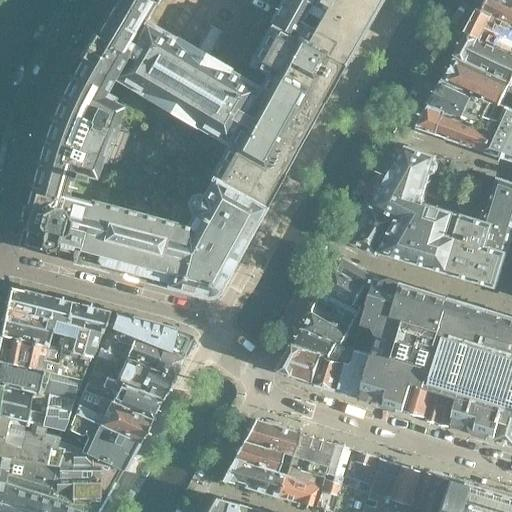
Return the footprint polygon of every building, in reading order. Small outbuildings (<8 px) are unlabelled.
[(23,223),(16,252),(34,257),(32,264),(38,265),(41,268),(48,265),(51,266),(52,262),(66,266),(68,269),(67,274),(75,276),(91,200),(107,204),(109,196),(92,191),(98,176),(102,176),(107,162),(113,164),(119,163),(127,138),(125,129),(118,126),(121,118),(111,113),(113,109),(104,104),(111,90),(143,29),(151,15),(152,16),(161,0),(118,0),(114,6),(94,40),(90,37),(79,56),(82,58),(72,76),(71,76),(70,77),(70,78),(71,79),(61,97),(60,97),(59,99),(60,99),(52,119),(51,118),(51,119),(50,120),(50,121),(51,121),(44,140),(43,140),(43,141),(42,142),(42,143),(43,143),(37,163),(36,163),(36,164),(36,165),(37,165),(31,185),(30,185),(29,187),(30,187),(31,187),(25,207),(24,207),(24,206),(24,207),(23,208),(23,209),(24,209),(22,220),(21,220),(20,222),(21,222),(23,223)] [(282,0),(265,31),(269,33),(292,45),(294,41),(316,0),(282,0)] [(316,0),(294,41),(307,48),(306,50),(326,61),(324,66),(341,75),(384,0),(316,0)] [(511,4),(501,0),(491,0),(486,10),(511,21),(511,4)] [(511,21),(486,10),(478,24),(474,22),(469,31),(472,33),(511,50),(511,21)] [(143,29),(111,90),(140,106),(138,109),(193,140),(194,138),(221,154),(223,151),(226,153),(237,136),(228,131),(233,120),(241,124),(257,95),(226,77),(227,75),(175,45),(174,46),(143,29)] [(269,33),(245,75),(263,85),(257,95),(241,124),(233,120),(228,131),(237,136),(226,153),(223,151),(221,154),(228,159),(226,162),(225,162),(220,171),(223,173),(220,179),(215,177),(209,188),(263,220),(341,75),(324,66),(326,61),(306,50),(307,48),(294,41),(292,45),(269,33)] [(511,50),(472,33),(463,49),(460,47),(455,54),(459,56),(511,79),(511,50)] [(502,105),(510,87),(511,87),(511,79),(459,56),(446,79),(495,101),(502,105)] [(490,117),(495,101),(446,79),(433,102),(494,130),(498,119),(490,117)] [(494,130),(433,102),(420,126),(469,142),(488,149),(494,130)] [(511,108),(502,105),(498,119),(494,130),(488,149),(511,157),(511,108)] [(485,216),(423,197),(436,156),(408,146),(374,206),(372,205),(352,242),(375,255),(379,256),(381,252),(386,253),(497,286),(511,237),(511,182),(499,178),(485,216)] [(464,183),(469,169),(469,167),(453,162),(448,177),(464,183)] [(91,200),(75,276),(109,285),(108,285),(116,287),(135,292),(160,299),(159,301),(198,311),(205,311),(211,311),(214,309),(218,306),(222,299),(264,221),(263,220),(209,188),(208,188),(205,192),(207,193),(200,207),(197,206),(195,206),(191,206),(189,207),(187,209),(185,212),(184,215),(184,218),(184,221),(184,226),(115,207),(107,204),(91,200)] [(378,275),(369,272),(344,258),(338,268),(373,288),(377,277),(378,275)] [(366,309),(373,288),(338,268),(327,288),(366,309)] [(511,316),(405,283),(404,284),(392,280),(392,279),(388,278),(385,280),(377,277),(373,288),(366,309),(372,313),(366,335),(380,341),(362,394),(369,396),(368,398),(407,410),(415,383),(437,390),(460,398),(453,422),(455,422),(456,425),(475,431),(478,428),(478,426),(478,425),(493,429),(499,431),(497,437),(511,442),(511,316)] [(0,358),(80,379),(100,329),(63,320),(68,300),(10,286),(0,334),(0,335),(0,358)] [(372,313),(366,309),(327,288),(314,312),(306,327),(362,349),(366,335),(372,313)] [(100,329),(108,311),(68,300),(63,320),(100,329)] [(189,335),(173,329),(157,324),(130,317),(130,316),(114,312),(108,327),(181,358),(190,340),(189,335)] [(181,358),(108,327),(100,346),(110,351),(114,342),(125,346),(121,355),(171,376),(181,358)] [(362,349),(306,327),(296,344),(357,365),(362,349)] [(362,394),(380,341),(366,335),(362,349),(357,365),(296,344),(282,370),(315,381),(338,388),(338,389),(361,396),(362,396),(362,394)] [(171,376),(121,355),(110,351),(100,346),(91,369),(160,398),(166,389),(165,388),(171,376)] [(0,383),(71,401),(80,379),(0,358),(0,383)] [(160,398),(91,369),(82,390),(149,418),(150,418),(160,398)] [(61,426),(71,401),(0,383),(0,413),(44,422),(61,426)] [(429,417),(437,390),(415,383),(407,410),(429,417)] [(149,418),(82,390),(73,415),(137,442),(149,418)] [(452,424),(453,422),(460,398),(437,390),(429,417),(452,424)] [(84,511),(97,511),(114,482),(115,482),(122,469),(84,450),(63,439),(58,438),(59,434),(43,430),(44,422),(0,413),(0,454),(58,463),(50,493),(68,500),(66,505),(84,511)] [(137,442),(73,415),(66,432),(87,443),(84,450),(122,469),(137,442)] [(290,454),(297,433),(282,428),(283,424),(265,419),(264,423),(254,420),(249,429),(246,427),(240,439),(243,440),(285,453),(290,454)] [(320,484),(332,443),(331,443),(297,433),(290,454),(283,473),(320,484)] [(278,472),(285,453),(243,440),(233,459),(278,472)] [(339,482),(350,449),(333,444),(332,443),(320,484),(313,506),(330,511),(339,482)] [(366,491),(377,457),(350,449),(339,482),(366,491)] [(50,493),(58,463),(0,454),(0,485),(26,490),(29,474),(39,476),(36,491),(50,493)] [(375,499),(388,461),(377,458),(377,457),(366,491),(362,502),(366,503),(368,497),(375,499)] [(283,473),(278,472),(233,459),(222,479),(275,495),(283,473)] [(386,503),(398,464),(388,461),(375,499),(386,503)] [(406,511),(404,511),(418,470),(398,464),(386,503),(384,509),(382,511),(406,511)] [(406,511),(419,511),(432,474),(418,470),(404,511),(406,511)] [(313,506),(320,484),(283,473),(275,495),(313,506)] [(435,511),(447,479),(447,478),(432,474),(419,511),(435,511)] [(511,511),(511,497),(463,483),(447,479),(435,511),(511,511)] [(333,511),(358,511),(362,502),(366,491),(339,482),(330,511),(333,511)] [(84,511),(66,505),(68,500),(50,493),(36,491),(26,490),(0,485),(0,511),(84,511)] [(268,511),(214,496),(204,511),(268,511)] [(382,511),(384,509),(366,503),(362,502),(358,511),(382,511)]
